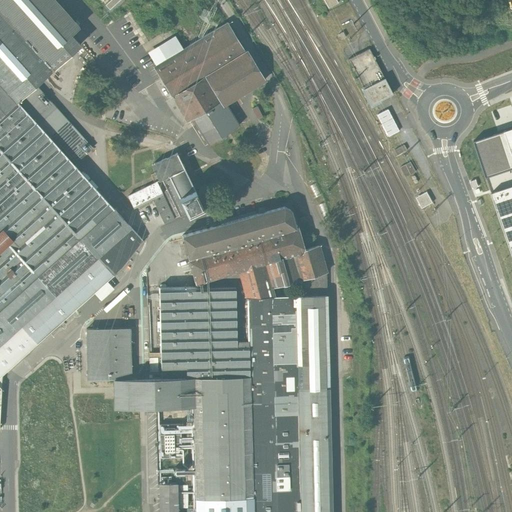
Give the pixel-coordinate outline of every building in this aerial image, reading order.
[(0,0),(0,117),(17,102),(74,164),(92,148),(36,85),(80,45),(70,34),(79,26),(56,0),(0,0)] [(226,18),(152,65),(170,94),(204,73),(245,47),(226,18)] [(221,99),(224,105),(226,103),(265,79),(245,47),(204,73),(221,99)] [(368,47),(347,58),(351,66),(350,66),(352,69),(353,68),(362,87),(383,76),(374,58),(375,57),(373,55),(372,55),(368,47)] [(221,99),(204,73),(170,94),(186,120),(191,117),(221,99)] [(383,76),(362,87),(371,103),(392,92),(383,76)] [(221,99),(191,117),(208,145),(239,125),(226,103),(224,105),(221,99)] [(74,164),(17,102),(0,117),(0,409),(1,388),(0,387),(0,377),(113,275),(97,257),(130,226),(74,164)] [(398,129),(387,108),(376,113),(387,135),(398,129)] [(511,125),(474,138),(487,175),(511,166),(511,125)] [(403,143),(393,148),(396,153),(406,148),(403,143)] [(153,163),(161,179),(179,216),(201,205),(176,153),(153,163)] [(409,160),(399,166),(404,175),(414,170),(409,160)] [(153,163),(150,165),(157,180),(161,179),(153,163)] [(138,189),(134,191),(134,192),(127,196),(133,208),(152,199),(164,224),(174,219),(156,182),(144,188),(143,186),(139,188),(140,190),(139,190),(138,189)] [(511,183),(492,190),(511,250),(511,183)] [(429,189),(417,195),(423,206),(434,201),(429,189)] [(294,230),(288,209),(283,206),(181,236),(195,282),(238,269),(301,251),(302,248),(297,229),(294,230)] [(327,294),(325,271),(316,244),(302,248),(301,251),(238,269),(246,297),(272,296),(270,287),(298,279),(296,296),(327,294)] [(196,511),(251,511),(248,376),(237,376),(234,297),(228,286),(160,288),(163,379),(193,378),(194,405),(196,511)] [(296,296),(301,511),(331,511),(327,294),(296,296)] [(272,296),(246,297),(248,365),(296,364),(296,296),(272,296)] [(131,379),(130,328),(87,329),(88,380),(113,379),(131,379)] [(248,376),(251,511),(300,511),(296,364),(248,365),(248,376)] [(193,378),(163,379),(146,379),(147,407),(194,405),(193,378)] [(131,379),(113,379),(113,400),(113,408),(137,407),(137,379),(131,379)] [(147,407),(146,379),(137,379),(137,407),(139,407),(147,407)] [(179,511),(178,413),(157,414),(159,472),(159,511),(179,511)]
